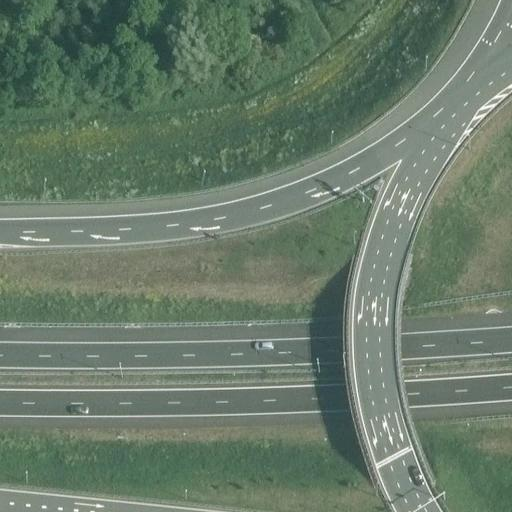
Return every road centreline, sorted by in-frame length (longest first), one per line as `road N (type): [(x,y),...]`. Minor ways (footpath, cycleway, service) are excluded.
road 1 (motorway): [(511,338),(273,356),(0,358)]
road 2 (motorway): [(0,403),(268,401),(511,387)]
road 3 (motorway): [(444,117),(355,172),(216,220),(0,229)]
road 4 (trunk): [(444,117),(408,185),(372,311),(377,401),(393,461),(419,511)]
